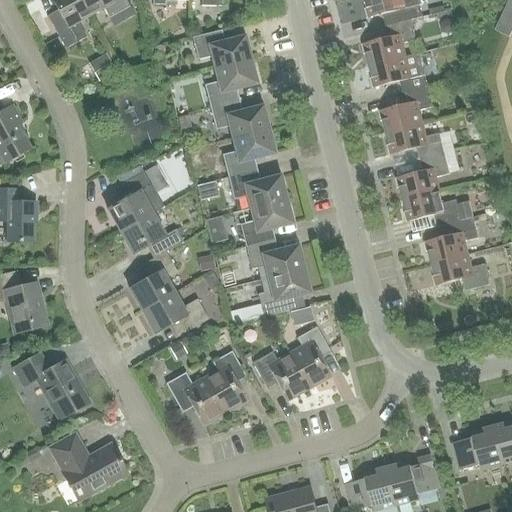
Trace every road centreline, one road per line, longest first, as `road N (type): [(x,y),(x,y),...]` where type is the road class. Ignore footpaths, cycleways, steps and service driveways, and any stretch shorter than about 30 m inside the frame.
road 1 (residential): [(184,481),(86,321),(74,275),(74,146),(2,0)]
road 2 (residential): [(405,369),(378,332),(293,0)]
road 3 (residential): [(405,369),(369,431),(184,481)]
